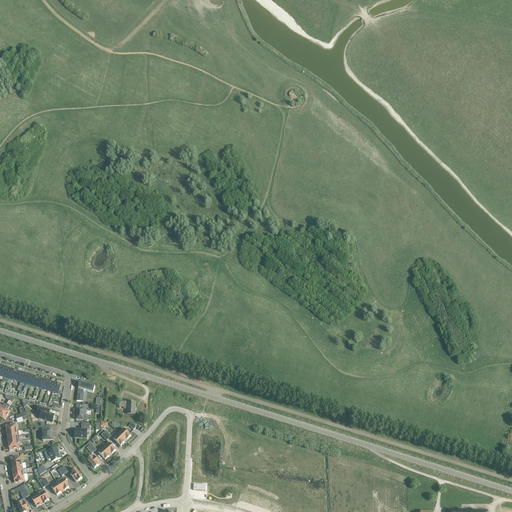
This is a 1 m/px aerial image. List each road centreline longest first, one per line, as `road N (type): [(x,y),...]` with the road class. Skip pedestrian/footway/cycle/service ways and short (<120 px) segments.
road 1 (tertiary): [(511,492),(0,331)]
road 2 (track): [(43,0),(107,50),(181,62),(233,87)]
road 3 (unknown): [(200,416),(368,468)]
road 4 (residential): [(95,482),(166,412),(189,413)]
